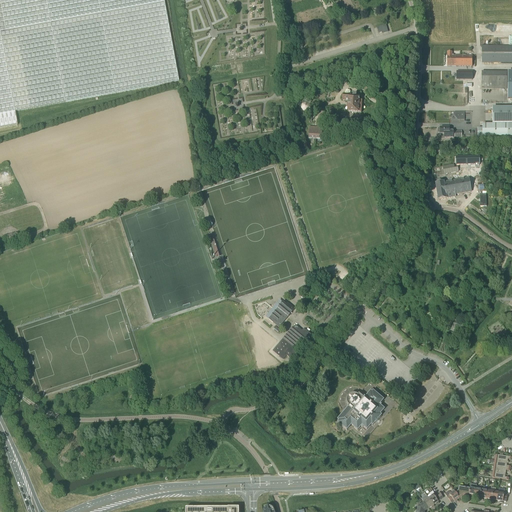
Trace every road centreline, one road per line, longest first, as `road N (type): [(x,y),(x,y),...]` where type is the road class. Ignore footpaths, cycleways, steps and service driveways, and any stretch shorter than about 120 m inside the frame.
road 1 (unclassified): [(480,422),(443,366),(407,350),(358,307),(408,246),(425,206),(415,150),(419,45),(409,0)]
road 2 (secondary): [(249,485),(384,472),(480,422)]
road 3 (secondary): [(86,511),(151,491),(249,485)]
